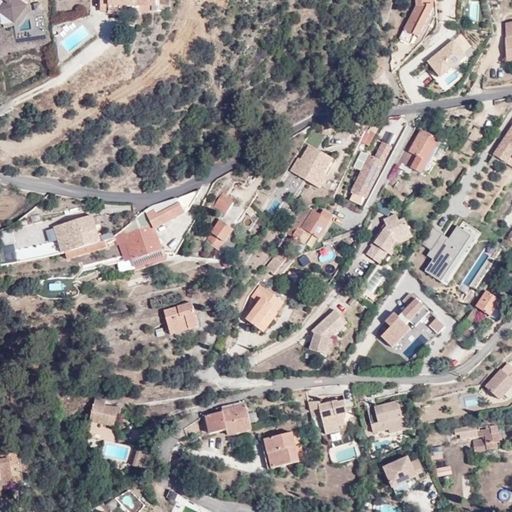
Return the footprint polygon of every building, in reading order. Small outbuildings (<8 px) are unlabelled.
[(6,0),(7,0),(0,9),(0,14),(10,23),(26,2),(24,0),(6,0)] [(100,0),(101,10),(109,10),(110,13),(124,14),(125,5),(159,6),(159,0),(100,0)] [(431,0),(414,0),(414,9),(404,32),(400,30),(395,38),(409,46),(414,38),(418,40),(432,10),(431,0)] [(468,1),(467,18),(478,18),(479,1),(468,1)] [(49,36),(56,31),(55,28),(51,24),(44,31),(49,36)] [(466,57),(453,40),(426,61),(439,79),(466,57)] [(350,131),(349,121),(340,122),(341,132),(350,131)] [(511,123),(493,155),(511,168),(511,123)] [(317,146),(323,134),(313,130),(308,141),(317,146)] [(390,145),(395,133),(387,130),(383,142),(390,145)] [(420,134),(415,130),(402,155),(407,158),(401,169),(409,174),(411,169),(420,173),(440,141),(422,132),(420,134)] [(373,134),(366,131),(360,143),(368,146),(373,134)] [(353,168),(360,170),(348,201),(366,208),(390,146),(380,142),(375,157),(360,151),(353,168)] [(298,158),(291,171),(321,190),(329,176),(326,174),(335,159),(310,145),(302,160),(298,158)] [(200,192),(178,196),(185,216),(190,213),(200,192)] [(178,196),(138,216),(142,228),(126,235),(129,242),(135,258),(138,267),(166,256),(156,228),(185,216),(178,196)] [(221,196),(213,210),(225,218),(234,205),(221,196)] [(274,215),(282,202),(275,198),(267,210),(274,215)] [(299,211),(284,235),(297,243),(304,231),(311,236),(319,240),(333,217),(323,212),(320,216),(310,211),(299,211)] [(369,245),(370,246),(363,255),(368,258),(369,257),(379,265),(387,254),(395,242),(410,234),(403,218),(398,221),(395,214),(382,219),(384,224),(370,242),(371,243),(369,245)] [(69,252),(99,243),(91,217),(62,225),(69,252)] [(431,227),(421,245),(433,251),(422,272),(449,286),(479,231),(460,221),(451,238),(431,227)] [(231,232),(219,222),(203,243),(216,253),(231,232)] [(56,241),(59,255),(63,254),(69,252),(62,225),(53,228),(56,241)] [(2,231),(2,244),(13,244),(11,231),(2,231)] [(304,231),(297,243),(304,246),(311,236),(304,231)] [(110,233),(102,239),(107,246),(115,239),(110,233)] [(387,254),(388,255),(392,257),(401,245),(413,239),(410,234),(395,242),(387,254)] [(297,243),(284,235),(276,249),(288,258),(297,243)] [(13,249),(15,262),(59,255),(56,241),(13,249)] [(135,258),(129,243),(129,242),(119,246),(125,262),(135,258)] [(69,252),(63,254),(65,259),(75,257),(104,249),(102,243),(99,243),(69,252)] [(13,244),(2,244),(2,265),(15,262),(13,249),(13,244)] [(473,289),(494,249),(485,244),(464,284),(473,289)] [(280,270),(286,261),(287,260),(279,253),(266,268),(274,275),(279,269),(280,270)] [(374,263),(359,285),(369,292),(384,270),(374,263)] [(252,297),(259,302),(246,320),(265,333),(278,314),(277,314),(285,303),(260,285),(252,297)] [(493,314),(503,299),(487,289),(477,305),(479,306),(477,309),(490,317),(492,314),(493,314)] [(431,313),(410,292),(401,301),(408,307),(398,317),(394,312),(384,321),(391,328),(381,337),(393,349),(431,313)] [(503,299),(493,314),(498,318),(508,303),(503,299)] [(188,326),(188,330),(197,328),(191,303),(184,304),(164,309),(169,330),(188,326)] [(328,336),(345,321),(334,310),(311,330),(316,334),(310,347),(325,353),(332,339),(328,336)] [(477,316),(472,312),(461,328),(467,332),(477,316)] [(430,326),(438,335),(446,328),(437,319),(430,326)] [(348,325),(345,321),(328,336),(332,339),(348,325)] [(372,329),(369,328),(363,336),(375,343),(380,335),(377,332),(380,328),(375,325),(372,329)] [(170,334),(188,330),(188,326),(169,330),(170,334)] [(511,380),(501,372),(486,389),(502,403),(511,391),(511,380)] [(459,396),(460,408),(478,406),(478,394),(459,396)] [(320,401),(308,402),(312,419),(322,417),(327,436),(341,433),(340,427),(346,425),(343,415),(347,414),(344,400),(338,402),(338,400),(321,404),(320,401)] [(104,407),(105,403),(94,402),(90,422),(116,428),(120,409),(104,407)] [(399,402),(375,406),(376,412),(368,413),(371,433),(388,429),(390,435),(407,431),(406,418),(403,418),(399,402)] [(247,408),(217,413),(207,416),(211,435),(226,433),(227,438),(252,433),(250,423),(248,413),(247,408)] [(256,412),(248,413),(250,423),(258,421),(256,412)] [(89,436),(112,439),(114,428),(91,424),(89,436)] [(478,426),(457,429),(457,436),(462,436),(463,440),(474,439),(475,454),(489,452),(488,449),(488,444),(499,443),(501,442),(499,425),(493,426),(493,429),(478,431),(478,426)] [(288,438),(281,439),(285,467),(285,468),(293,467),(288,438)] [(285,467),(281,439),(258,443),(264,471),(285,468),(285,467)] [(253,464),(249,443),(242,443),(237,447),(238,454),(246,462),(253,464)] [(104,453),(115,454),(116,445),(105,444),(104,453)] [(442,456),(442,447),(429,447),(429,456),(442,456)] [(148,454),(131,450),(127,467),(145,470),(148,454)] [(11,467),(23,466),(22,452),(12,451),(12,457),(4,457),(4,455),(0,454),(0,484),(12,484),(11,467)] [(410,457),(385,467),(394,488),(419,477),(420,481),(428,477),(420,459),(413,463),(410,457)] [(452,465),(438,467),(437,468),(438,475),(453,472),(452,465)] [(24,483),(23,466),(11,467),(12,484),(24,483)] [(180,495),(168,489),(164,497),(176,503),(180,495)]
